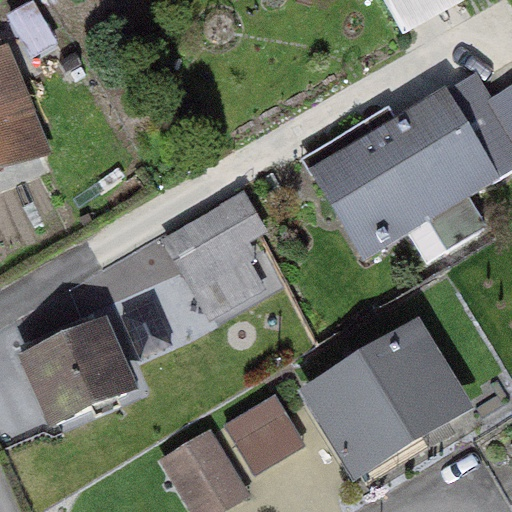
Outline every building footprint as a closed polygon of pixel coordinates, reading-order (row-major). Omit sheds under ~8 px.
[(454,7),(449,0),(371,0),(394,40),(454,7)] [(61,61),(31,8),(4,23),(34,76),(61,61)] [(0,168),(40,152),(14,89),(6,92),(0,77),(0,168)] [(439,99),(311,178),(361,260),(486,184),(489,188),(511,174),(511,120),(498,129),(472,87),(442,105),(439,99)] [(239,203),(166,246),(209,319),(253,294),(230,253),(258,237),(239,203)] [(123,398),(90,323),(24,352),(29,363),(26,364),(54,429),(123,398)] [(412,340),(308,404),(353,477),(457,413),(412,340)] [(224,432),(252,480),(300,452),(271,404),(224,432)] [(204,442),(165,465),(186,502),(226,479),(204,442)]
